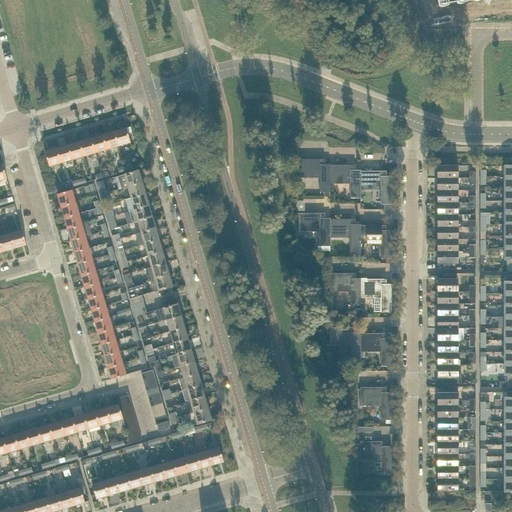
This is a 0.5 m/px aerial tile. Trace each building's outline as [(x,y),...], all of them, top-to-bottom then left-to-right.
[(119,146),(131,142),(126,128),(115,131),(119,146)] [(112,148),(119,146),(115,131),(103,135),(107,149),(108,153),(113,151),(112,148)] [(96,153),(107,149),(103,135),(92,138),(96,153)] [(84,156),(96,153),(92,138),(80,141),(84,156)] [(72,159),(84,156),(80,141),(68,145),(72,159)] [(61,163),(72,159),(68,145),(57,148),(61,163)] [(49,166),(61,163),(57,148),(45,152),(49,166)] [(320,164),(320,160),(299,159),(299,178),(313,178),(313,175),(320,175),(320,192),(325,192),(324,197),(329,197),(330,192),(330,184),(330,166),(330,164),(320,164)] [(437,178),(458,178),(458,165),(437,166),(437,178)] [(351,170),(351,166),(330,166),(330,184),(343,184),(343,181),(350,181),(350,198),(360,198),(360,190),(361,172),(361,170),(351,170)] [(123,188),(128,186),(142,182),(139,170),(120,176),(123,188)] [(382,176),(382,172),(361,172),(360,190),(374,190),(374,187),(381,187),(381,204),(384,204),(391,204),(391,176),(382,176)] [(437,190),(458,190),(458,178),(437,178),(437,190)] [(100,195),(107,193),(105,188),(103,181),(96,183),(100,195)] [(131,198),(145,194),(142,182),(128,186),(131,198)] [(61,206),(75,202),(72,190),(57,194),(61,206)] [(437,202),(458,202),(458,190),(437,190),(437,202)] [(130,211),(149,205),(145,194),(131,198),(126,199),(130,211)] [(64,218),(79,213),(75,202),(61,206),(64,218)] [(437,214),(458,214),(458,202),(437,202),(437,214)] [(133,222),(152,217),(149,205),(130,211),(133,222)] [(68,229),(82,225),(79,213),(64,218),(68,229)] [(320,218),(320,214),(299,213),(299,232),(312,232),(312,229),(319,229),(319,246),(329,246),(329,237),(330,218),(320,218)] [(463,222),(458,222),(458,214),(437,214),(437,227),(458,227),(463,227),(463,222)] [(136,234),(156,228),(152,217),(133,222),(136,234)] [(351,220),(330,220),(330,218),(329,237),(343,237),(343,235),(350,235),(350,252),(360,252),(360,243),(360,224),(351,224),(351,220)] [(382,226),(361,226),(361,224),(360,224),(360,243),(374,243),(374,241),(381,241),(381,248),(381,258),(391,258),(391,230),(382,230),(382,226)] [(71,240),(85,236),(82,225),(68,229),(71,240)] [(458,239),(458,227),(437,227),(437,239),(458,239)] [(139,245),(144,244),(159,239),(156,228),(136,234),(139,245)] [(15,248),(26,245),(22,230),(11,234),(15,248)] [(3,252),(15,248),(11,234),(0,236),(0,241),(2,248),(3,252)] [(74,252),(89,248),(85,236),(71,240),(74,252)] [(117,252),(123,250),(120,239),(113,241),(117,252)] [(162,251),(162,248),(159,239),(144,244),(148,255),(162,251)] [(458,251),(458,248),(458,239),(437,239),(437,251),(458,251)] [(78,263),(92,259),(89,248),(74,252),(78,263)] [(120,264),(127,262),(123,250),(117,252),(120,264)] [(151,267),(166,262),(162,251),(148,255),(151,267)] [(456,264),(458,264),(458,251),(437,251),(437,264),(443,264),(456,264)] [(81,275),(96,271),(92,259),(78,263),(81,275)] [(148,280),(151,280),(169,274),(166,262),(151,267),(147,268),(149,275),(147,276),(148,280)] [(84,286),(99,282),(96,271),(81,275),(84,286)] [(360,278),(351,278),(351,273),(330,273),(330,292),(343,291),(343,289),(350,289),(350,306),(360,306),(360,297),(360,278)] [(158,290),(160,290),(171,287),(173,286),(169,274),(151,280),(152,284),(156,283),(158,290)] [(382,280),(366,279),(366,278),(360,278),(360,297),(374,297),(374,312),(381,312),(391,312),(391,284),(390,284),(390,285),(386,284),(386,280),(382,280)] [(458,291),(458,279),(456,279),(443,279),(437,279),(437,291),(458,291)] [(88,298),(102,294),(99,282),(84,286),(88,298)] [(161,296),(173,292),(171,287),(160,290),(161,296)] [(437,304),(458,304),(458,291),(437,291),(437,304)] [(91,310),(106,305),(102,294),(88,298),(91,310)] [(132,304),(143,301),(142,295),(130,299),(132,304)] [(165,308),(176,304),(174,298),(163,302),(165,308)] [(133,310),(145,307),(143,301),(132,304),(133,310)] [(159,322),(165,320),(181,315),(178,304),(176,304),(165,308),(163,308),(161,308),(156,310),(159,322)] [(437,316),(458,316),(458,304),(437,304),(437,316)] [(95,321),(109,317),(106,305),(91,310),(95,321)] [(135,316),(147,312),(145,307),(133,310),(135,316)] [(184,327),(184,324),(181,315),(165,320),(167,320),(170,331),(184,327)] [(437,328),(458,328),(458,316),(437,316),(437,328)] [(98,332),(112,328),(109,317),(95,321),(98,332)] [(173,343),(188,339),(184,327),(170,331),(173,343)] [(351,332),(351,328),(330,327),(330,346),(343,346),(343,343),(350,343),(350,360),(360,360),(360,351),(360,332),(351,332)] [(101,344),(116,340),(112,328),(98,332),(101,344)] [(437,340),(458,340),(458,328),(437,328),(437,340)] [(153,338),(162,334),(160,330),(151,334),(153,338)] [(382,334),(361,334),(361,332),(360,332),(360,351),(374,351),(374,349),(381,349),(381,366),(391,366),(391,338),(382,338),(382,334)] [(177,354),(191,350),(188,339),(173,343),(169,344),(171,350),(175,349),(177,354)] [(105,356),(119,351),(116,340),(101,344),(105,356)] [(437,352),(458,352),(458,340),(437,340),(437,352)] [(175,367),(180,366),(194,362),(191,350),(177,354),(172,356),(175,367)] [(108,367),(123,363),(119,351),(105,356),(108,367)] [(437,365),(458,365),(458,352),(437,352),(437,365)] [(183,377),(198,373),(194,362),(180,366),(183,377)] [(126,375),(123,363),(108,367),(111,379),(126,375)] [(461,372),(458,372),(458,365),(437,365),(437,377),(443,377),(456,377),(456,383),(461,383),(461,372)] [(143,379),(155,376),(153,370),(141,373),(143,379)] [(182,390),(201,385),(198,373),(183,377),(179,379),(182,390)] [(145,385),(156,381),(155,376),(143,379),(145,385)] [(146,390),(158,387),(156,381),(145,385),(146,390)] [(186,402),(205,396),(201,385),(182,390),(186,402)] [(148,396),(160,392),(158,387),(146,390),(148,396)] [(382,392),(382,388),(360,387),(360,406),(374,406),(374,403),(381,403),(381,420),(391,420),(391,392),(382,392)] [(150,401),(161,398),(160,392),(148,396),(150,401)] [(437,405),(458,405),(458,393),(443,393),(437,393),(437,405)] [(119,404),(130,400),(129,395),(117,398),(119,404)] [(189,413),(194,412),(208,408),(205,396),(186,402),(189,413)] [(151,407),(163,404),(161,398),(150,401),(151,407)] [(120,409),(132,406),(130,400),(119,404),(120,409)] [(123,418),(122,415),(120,409),(119,404),(107,407),(112,422),(123,418)] [(153,413),(165,409),(163,404),(151,407),(153,413)] [(437,417),(458,417),(458,405),(437,405),(437,417)] [(122,415),(134,412),(132,406),(120,409),(122,415)] [(100,425),(112,422),(107,407),(96,411),(100,425)] [(197,424),(211,420),(208,408),(194,412),(197,424)] [(155,418),(166,415),(165,409),(153,413),(155,418)] [(88,429),(100,425),(96,411),(84,414),(88,429)] [(124,421),(135,417),(134,412),(122,415),(123,418),(124,421)] [(77,432),(88,429),(84,414),(73,417),(77,432)] [(168,421),(166,415),(155,418),(156,424),(157,424),(168,421)] [(65,435),(77,432),(73,417),(61,421),(65,435)] [(125,426),(137,423),(135,417),(124,421),(125,426)] [(437,429),(458,429),(458,417),(437,417),(437,429)] [(54,439),(65,435),(61,421),(50,424),(54,439)] [(159,431),(170,428),(168,421),(157,424),(159,431)] [(127,432),(139,429),(137,423),(125,426),(127,432)] [(42,442),(54,439),(50,424),(38,428),(42,442)] [(31,445),(42,442),(38,428),(27,431),(31,445)] [(129,438),(140,434),(139,429),(127,432),(129,438)] [(437,442),(458,442),(458,429),(437,429),(437,442)] [(19,449),(31,445),(27,431),(15,434),(19,449)] [(8,452),(19,449),(15,434),(4,438),(8,452)] [(130,443),(142,440),(140,434),(129,438),(130,443)] [(382,446),(382,442),(360,441),(360,460),(374,460),(374,457),(381,457),(381,474),(391,474),(391,446),(382,446)] [(437,454),(458,454),(458,442),(437,442),(437,454)] [(212,465),(224,461),(220,447),(208,451),(212,465)] [(200,468),(212,465),(208,451),(196,454),(200,468)] [(189,472),(200,468),(196,454),(185,457),(189,472)] [(437,466),(458,466),(458,454),(437,454),(437,466)] [(177,475),(189,472),(185,457),(173,461),(177,475)] [(166,479),(177,475),(173,461),(162,464),(166,479)] [(154,482),(166,479),(162,464),(150,467),(154,482)] [(437,478),(458,478),(458,466),(437,466),(437,478)] [(143,485),(154,482),(150,467),(139,471),(143,485)] [(131,489),(143,485),(139,471),(127,474),(131,489)] [(120,492),(131,489),(127,474),(116,477),(120,492)] [(108,495),(120,492),(116,477),(104,481),(108,495)] [(437,491),(458,491),(458,478),(437,478),(437,491)] [(96,499),(108,495),(104,481),(92,484),(96,499)] [(73,506),(85,502),(81,487),(69,491),(73,506)] [(62,509),(73,506),(69,491),(57,494),(62,509)] [(49,511),(50,511),(62,509),(57,494),(46,498),(49,511)] [(37,511),(49,511),(46,498),(34,501),(37,511)] [(24,511),(37,511),(34,501),(23,504),(24,511)]
